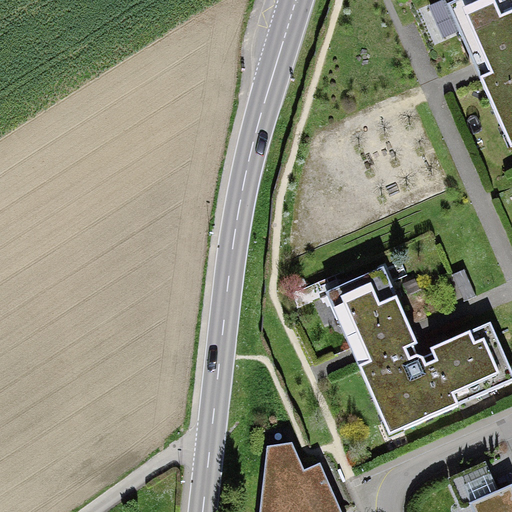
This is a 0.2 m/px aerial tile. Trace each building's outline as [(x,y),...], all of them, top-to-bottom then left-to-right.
[(511,0),(463,0),(448,7),(510,149),(511,148),(511,0)] [(326,294),(389,437),(511,382),(511,375),(490,325),(431,351),(432,355),(422,359),(417,357),(413,347),(416,345),(383,269),(326,294)] [(452,275),(464,302),(476,296),(464,269),(452,275)] [(304,471),(292,444),(267,447),(259,511),(340,511),(320,464),(304,471)] [(473,511),(511,511),(511,488),(511,487),(498,492),(485,463),(457,475),(473,511)]
